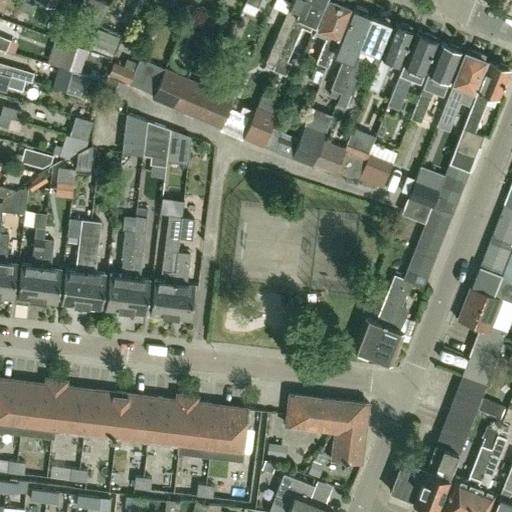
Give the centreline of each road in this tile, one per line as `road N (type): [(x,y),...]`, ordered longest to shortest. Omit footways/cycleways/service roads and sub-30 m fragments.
road 1 (residential): [(404,391),(372,380),(0,335)]
road 2 (residential): [(404,391),(511,122)]
road 3 (residential): [(358,507),(404,391)]
